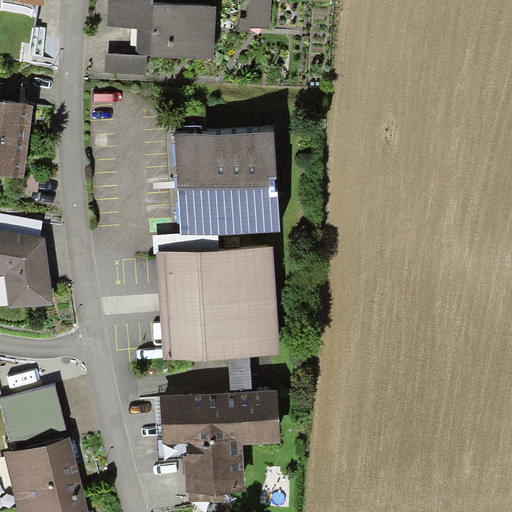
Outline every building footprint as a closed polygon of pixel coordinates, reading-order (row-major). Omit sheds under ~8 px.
[(107,0),(107,24),(137,26),(136,53),(146,54),(214,55),(215,0),(107,0)] [(247,0),(247,15),(239,16),(238,27),(252,28),(252,24),(270,25),(271,0),(247,0)] [(145,73),(146,54),(136,53),(105,52),(105,72),(145,73)] [(0,135),(28,139),(31,121),(33,100),(1,96),(2,86),(0,85),(0,135)] [(175,127),(181,228),(154,231),(155,249),(157,249),(163,352),(230,346),(250,344),(278,341),(273,233),(218,239),(217,225),(281,219),(274,117),(206,121),(197,126),(175,127)] [(28,139),(0,135),(0,170),(24,174),(25,162),(28,139)] [(0,214),(0,229),(39,235),(43,220),(0,214)] [(0,229),(0,274),(4,275),(9,307),(53,301),(46,249),(45,237),(39,235),(0,229)] [(253,381),(250,344),(230,346),(232,383),(253,381)] [(232,383),(161,388),(164,438),(186,436),(187,450),(184,450),(186,486),(190,486),(191,498),(225,496),(224,482),(246,480),(243,433),(281,430),(277,380),(253,381),(232,383)] [(13,445),(67,432),(55,381),(2,395),(8,424),(13,445)] [(0,426),(8,424),(2,395),(0,395),(0,426)] [(4,447),(18,504),(84,487),(76,457),(70,431),(67,432),(13,445),(4,447)] [(84,487),(18,504),(20,511),(90,511),(89,508),(84,487)]
